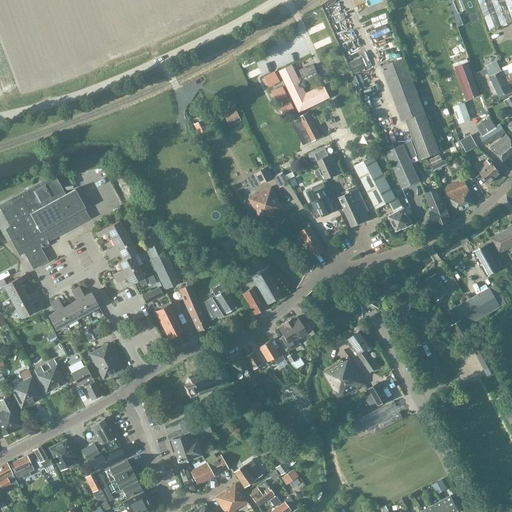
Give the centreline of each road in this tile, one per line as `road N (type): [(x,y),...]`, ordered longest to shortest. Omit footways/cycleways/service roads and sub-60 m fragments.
road 1 (unclassified): [(0,116),(119,80),(278,0)]
road 2 (residential): [(476,511),(353,265)]
road 3 (residential): [(353,265),(419,244),(490,203),(511,179)]
road 4 (residential): [(139,377),(185,351),(228,345),(297,297)]
road 5 (residential): [(0,457),(125,391)]
road 6 (residential): [(139,377),(90,272),(70,282)]
road 7 (residential): [(174,510),(125,391)]
